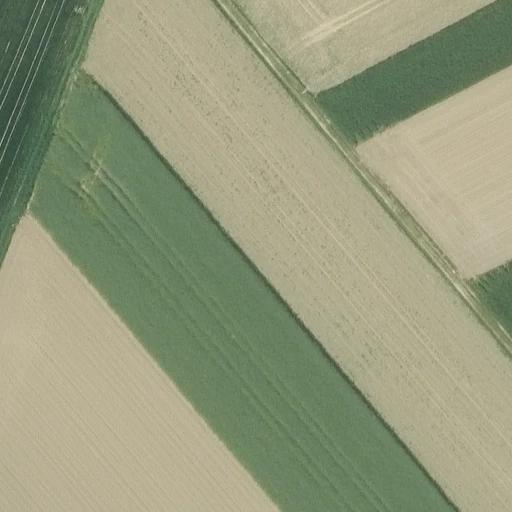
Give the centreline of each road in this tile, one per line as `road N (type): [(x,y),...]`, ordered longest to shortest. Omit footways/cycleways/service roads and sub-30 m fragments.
road 1 (track): [(511,348),(221,0)]
road 2 (track): [(0,247),(99,0)]
